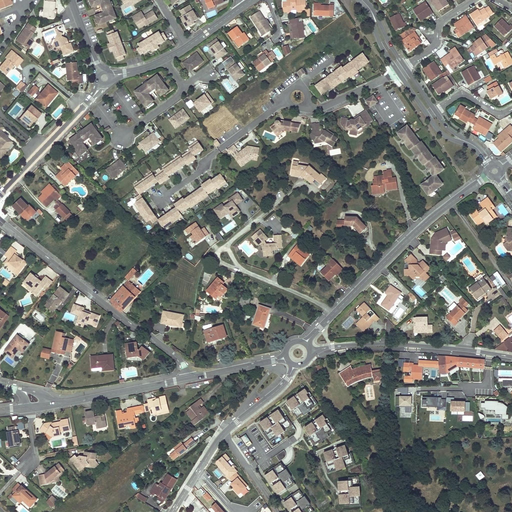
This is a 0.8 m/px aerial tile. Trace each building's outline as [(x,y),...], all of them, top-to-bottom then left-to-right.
[(0,0),(0,9),(11,5),(9,0),(0,0)] [(54,0),(45,0),(45,1),(44,1),(42,18),(54,19),(54,14),(55,10),(55,2),(54,2),(54,0)] [(110,0),(88,0),(92,9),(101,6),(103,13),(94,16),(99,26),(107,23),(117,19),(110,0)] [(224,0),(205,0),(208,8),(217,5),(225,1),(224,0)] [(305,0),(287,0),(283,0),(282,9),(287,9),(287,11),(292,12),(292,10),(297,10),(297,12),(301,12),(301,9),(304,9),(304,6),(306,5),(305,0)] [(449,4),(445,0),(429,0),(433,6),(435,4),(439,10),(449,4)] [(425,1),(413,9),(420,20),(428,14),(430,16),(433,13),(425,1)] [(190,5),(180,11),(183,17),(180,18),(184,23),(186,22),(190,27),(196,23),(195,22),(200,18),(196,12),(195,13),(190,5)] [(321,5),(314,5),(313,15),(329,16),(333,16),(334,13),(334,5),(330,5),(330,6),(321,5)] [(479,8),(470,14),(478,25),(490,17),(489,15),(493,13),(489,6),(485,8),(484,7),(480,10),(479,8)] [(142,11),(132,17),(137,26),(143,23),(145,26),(146,27),(159,19),(153,11),(145,16),(142,11)] [(260,11),(251,17),(264,35),(272,29),(260,11)] [(400,14),(389,18),(395,30),(407,26),(405,22),(403,22),(400,14)] [(474,27),(466,15),(462,18),(464,20),(455,25),(458,30),(455,32),(459,37),(474,27)] [(304,38),(302,17),(299,18),(290,19),(290,23),(292,23),(294,39),(304,38)] [(502,18),(494,26),(504,36),(511,27),(511,25),(511,24),(509,26),(502,18)] [(28,24),(15,42),(28,50),(33,42),(29,39),(36,30),(28,24)] [(238,26),(229,33),(234,40),(233,41),(238,49),(242,46),(251,39),(246,32),(244,33),(238,26)] [(422,44),(415,32),(414,33),(410,28),(401,34),(404,39),(407,43),(405,45),(409,52),(422,44)] [(112,32),(107,33),(108,36),(110,43),(107,44),(111,53),(113,52),(116,59),(117,59),(118,62),(125,59),(124,56),(127,55),(119,32),(115,33),(114,31),(112,32)] [(63,34),(59,32),(52,47),(57,49),(60,48),(64,56),(75,52),(71,43),(69,44),(67,44),(66,41),(67,38),(62,36),(63,34)] [(160,32),(138,45),(140,47),(137,49),(138,50),(141,55),(144,53),(144,54),(151,50),(153,53),(155,51),(157,50),(160,48),(159,46),(166,42),(165,41),(168,39),(164,33),(161,34),(160,32)] [(477,56),(493,45),(486,36),(474,45),(475,46),(472,49),(477,56)] [(217,39),(208,45),(219,60),(228,53),(217,39)] [(283,46),(281,47),(285,56),(290,52),(288,45),(283,46)] [(457,48),(440,60),(445,66),(448,63),(450,66),(457,62),(458,64),(465,59),(457,48)] [(260,58),(253,62),(259,71),(274,60),(277,58),(271,50),(268,52),(266,49),(262,51),(264,54),(260,58)] [(503,50),(492,56),(497,65),(503,61),(507,68),(511,65),(511,57),(510,55),(506,57),(505,54),(503,50)] [(196,51),(181,62),(188,72),(193,69),(203,61),(196,51)] [(0,67),(0,70),(7,76),(15,66),(18,63),(21,65),(24,61),(13,52),(0,67)] [(341,66),(315,85),(321,93),(332,85),(333,87),(348,76),(349,77),(357,71),(356,70),(368,62),(362,53),(342,68),(341,66)] [(235,60),(225,67),(236,81),(245,74),(235,60)] [(443,73),(434,61),(425,67),(432,76),(429,78),(431,81),(442,74),(443,73)] [(77,63),(65,64),(67,82),(77,81),(78,84),(83,84),(81,76),(79,76),(78,70),(77,70),(77,63)] [(469,86),(481,79),(473,65),(464,71),(468,79),(466,81),(469,86)] [(425,67),(422,69),(429,78),(432,76),(425,67)] [(302,68),(296,72),(300,77),(305,72),(302,68)] [(141,85),(133,90),(140,99),(145,106),(152,101),(154,100),(148,93),(149,92),(151,91),(153,89),(154,88),(160,95),(168,89),(156,73),(141,85)] [(492,79),(490,75),(483,79),(486,83),(492,79)] [(443,77),(432,85),(439,94),(449,87),(450,88),(454,85),(450,80),(447,82),(443,77)] [(503,93),(496,81),(488,86),(489,90),(488,91),(488,93),(491,97),(493,98),(498,95),(499,96),(503,93)] [(21,92),(22,93),(28,86),(24,83),(18,90),(21,92)] [(49,86),(37,100),(47,108),(58,94),(49,86)] [(29,94),(33,97),(39,90),(35,87),(29,94)] [(208,92),(194,103),(201,113),(215,102),(208,92)] [(373,96),(366,101),(370,107),(377,102),(373,96)] [(350,107),(355,115),(365,109),(360,101),(350,107)] [(460,105),(455,115),(460,118),(459,119),(467,124),(469,121),(472,123),(476,116),(465,110),(466,108),(460,105)] [(31,106),(21,119),(30,126),(34,122),(35,122),(41,115),(31,106)] [(184,109),(169,120),(176,129),(191,118),(184,109)] [(356,135),(357,133),(357,130),(360,128),(364,129),(369,125),(368,123),(372,120),(366,111),(356,117),(358,120),(355,121),(354,120),(352,120),(342,118),(341,123),(344,129),(350,130),(350,134),(356,135)] [(483,119),(480,117),(473,129),(485,136),(491,126),(482,122),(483,119)] [(284,123),(281,122),(280,122),(280,121),(279,121),(279,120),(278,120),(277,120),(277,121),(276,121),(275,122),(275,123),(275,124),(275,125),(276,125),(272,129),(275,133),(278,131),(279,133),(282,130),(290,132),(290,131),(298,132),(301,124),(291,122),(284,121),(284,123)] [(91,121),(67,139),(79,155),(87,149),(88,148),(83,141),(84,140),(86,139),(88,138),(89,137),(94,144),(103,137),(91,121)] [(313,131),(311,135),(316,138),(315,139),(315,140),(316,143),(325,141),(332,146),(337,139),(333,136),(334,134),(327,130),(325,130),(324,132),(321,130),(320,128),(320,123),(316,124),(316,123),(311,124),(313,131)] [(4,128),(0,125),(0,159),(6,153),(3,151),(10,144),(6,140),(0,134),(0,133),(1,133),(4,128)] [(499,139),(494,143),(502,152),(511,143),(511,126),(504,131),(497,136),(499,139)] [(409,127),(399,134),(403,140),(405,139),(408,144),(407,145),(411,151),(413,150),(416,155),(417,156),(418,155),(422,160),(421,161),(425,166),(426,165),(428,168),(429,169),(430,168),(434,173),(432,174),(435,177),(431,180),(432,181),(430,183),(427,185),(426,184),(422,187),(429,196),(443,185),(436,176),(444,170),(435,158),(434,159),(422,143),(421,144),(409,127)] [(154,132),(140,144),(140,145),(143,148),(147,153),(162,143),(154,132)] [(216,139),(212,143),(216,148),(220,144),(216,139)] [(194,156),(203,149),(197,141),(188,147),(190,150),(181,156),(180,155),(171,161),(162,168),(163,169),(154,175),(152,173),(143,179),(134,185),(137,190),(140,194),(158,181),(160,184),(169,178),(168,176),(186,163),(187,165),(196,158),(194,156)] [(3,151),(6,153),(12,146),(10,144),(3,151)] [(234,144),(227,149),(230,153),(231,153),(236,149),(237,148),(234,144)] [(258,159),(260,147),(248,145),(238,153),(234,156),(237,160),(240,158),(244,162),(247,160),(247,161),(251,158),(258,159)] [(70,162),(67,159),(60,166),(62,168),(65,164),(67,165),(70,162)] [(121,159),(107,170),(114,180),(128,169),(121,159)] [(62,168),(56,175),(65,184),(75,173),(73,170),(76,167),(70,162),(67,165),(65,164),(62,168)] [(297,166),(291,165),(290,171),(293,171),(293,173),(299,175),(300,174),(310,182),(311,181),(317,187),(324,178),(318,173),(309,165),(307,167),(297,164),(297,166)] [(392,176),(390,176),(388,176),(387,172),(383,172),(383,176),(376,177),(377,181),(375,181),(375,186),(373,186),(372,186),(373,194),(384,192),(384,188),(387,187),(387,190),(397,189),(396,178),(392,179),(392,176)] [(164,228),(182,215),(180,212),(189,206),(190,207),(199,201),(208,195),(207,193),(216,187),(217,188),(226,182),(220,173),(211,180),(210,178),(201,184),(202,186),(184,199),(183,197),(174,204),(176,207),(158,219),(160,223),(164,228)] [(61,191),(53,182),(51,184),(60,192),(61,191)] [(51,184),(49,183),(42,191),(44,193),(51,184)] [(44,193),(40,197),(48,205),(56,196),(60,192),(51,184),(44,193)] [(244,199),(238,191),(228,198),(230,201),(226,204),(224,201),(214,208),(221,217),(231,210),(234,211),(236,214),(241,210),(236,204),(244,199)] [(158,219),(140,194),(135,197),(138,201),(134,204),(141,214),(147,222),(151,219),(153,223),(158,219)] [(476,209),(469,213),(477,224),(482,220),(484,224),(493,217),(488,210),(491,209),(489,206),(491,204),(492,203),(488,197),(479,203),(482,208),(477,211),(476,209)] [(29,205),(21,198),(14,205),(22,213),(23,211),(30,218),(37,210),(30,204),(29,205)] [(61,205),(58,208),(66,216),(67,215),(71,210),(63,202),(61,205)] [(361,233),(364,230),(367,228),(357,217),(345,217),(345,220),(344,230),(353,230),(355,228),(361,233)] [(337,230),(344,230),(345,220),(337,220),(337,230)] [(195,222),(185,230),(188,234),(191,232),(193,234),(190,236),(195,244),(200,241),(199,240),(201,238),(202,239),(209,235),(204,228),(200,230),(195,222)] [(431,239),(430,253),(441,254),(441,249),(442,240),(450,237),(447,227),(436,232),(437,235),(434,239),(431,239)] [(268,238),(260,229),(252,236),(254,239),(252,240),(257,245),(259,243),(263,246),(263,251),(266,251),(267,257),(273,256),(273,250),(279,249),(278,247),(282,246),(280,234),(274,235),(274,243),(266,244),(266,240),(268,238)] [(295,230),(291,236),(295,239),(300,233),(295,230)] [(455,230),(451,232),(455,241),(461,238),(458,234),(455,230)] [(442,240),(441,249),(444,250),(445,242),(452,239),(450,237),(442,240)] [(309,255),(305,252),(300,248),(301,247),(297,244),(290,254),(299,261),(298,263),(301,266),(309,255)] [(18,250),(12,245),(5,253),(9,256),(5,261),(9,264),(11,262),(17,267),(15,270),(18,273),(28,261),(24,258),(23,259),(18,255),(16,253),(17,251),(18,250)] [(447,253),(443,257),(447,261),(451,257),(447,253)] [(288,256),(298,263),(299,261),(290,254),(288,256)] [(417,259),(411,254),(405,260),(409,264),(410,265),(409,269),(405,268),(405,274),(409,274),(413,278),(415,275),(419,275),(422,278),(423,278),(425,280),(429,276),(425,272),(430,267),(422,260),(420,262),(420,264),(416,264),(416,261),(417,259)] [(334,260),(333,260),(331,258),(328,261),(329,262),(330,264),(328,266),(321,273),(329,281),(336,274),(335,273),(341,267),(334,260)] [(11,262),(9,264),(8,265),(15,270),(17,267),(11,262)] [(336,275),(343,269),(341,267),(335,273),(336,274),(336,275)] [(134,271),(132,269),(124,278),(126,280),(134,271)] [(134,271),(126,280),(127,281),(136,272),(134,271)] [(48,287),(53,281),(46,276),(42,280),(38,277),(35,275),(31,272),(23,283),(27,286),(29,284),(35,289),(33,291),(38,295),(45,285),(48,287)] [(489,277),(488,276),(487,275),(484,277),(485,278),(486,280),(487,280),(488,281),(489,281),(491,283),(493,282),(491,280),(489,277)] [(507,297),(504,292),(500,287),(502,286),(503,287),(506,284),(506,283),(501,276),(493,282),(503,296),(505,299),(507,297)] [(227,288),(225,286),(222,284),(224,282),(218,277),(206,292),(217,301),(227,288)] [(492,290),(484,279),(469,290),(477,300),(482,296),(485,294),(486,295),(492,290)] [(29,284),(27,286),(26,287),(37,296),(38,295),(33,291),(35,289),(29,284)] [(122,311),(139,292),(130,284),(126,288),(123,286),(113,297),(110,300),(114,303),(113,305),(121,312),(122,311)] [(388,295),(381,305),(386,308),(387,306),(391,308),(402,293),(390,285),(385,293),(388,295)] [(61,301),(62,301),(62,302),(69,294),(60,287),(48,302),(56,309),(61,301)] [(416,297),(411,292),(408,295),(413,300),(416,297)] [(377,304),(380,306),(386,295),(383,293),(377,304)] [(238,308),(244,310),(245,307),(246,303),(249,304),(250,299),(242,296),(238,308)] [(503,297),(500,299),(505,307),(509,305),(503,297)] [(56,309),(48,302),(46,305),(54,311),(56,309)] [(363,317),(356,324),(363,331),(370,324),(367,321),(372,317),(375,320),(376,321),(379,318),(363,302),(359,306),(362,309),(359,312),(363,317)] [(84,307),(74,304),(71,312),(79,315),(76,324),(83,326),(85,322),(96,325),(100,315),(90,312),(90,314),(83,311),(84,309),(84,307)] [(465,309),(460,304),(446,318),(454,326),(458,322),(456,321),(467,311),(465,309)] [(261,324),(263,325),(265,326),(270,309),(259,305),(253,324),(260,327),(261,324)] [(179,323),(182,323),(183,315),(163,312),(161,323),(178,326),(179,323)] [(428,326),(427,318),(413,319),(414,330),(418,330),(418,333),(428,333),(428,326)] [(212,341),(212,340),(226,336),(223,325),(208,330),(209,333),(205,334),(208,343),(212,341)] [(500,325),(493,330),(496,333),(502,328),(500,325)] [(498,336),(504,330),(502,328),(496,333),(498,336)] [(502,340),(505,337),(508,335),(504,330),(498,336),(502,340)] [(73,339),(68,338),(64,337),(65,333),(56,331),(52,346),(51,349),(59,351),(60,348),(64,349),(70,351),(73,339)] [(29,345),(17,336),(5,352),(13,358),(19,350),(23,353),(29,345)] [(511,337),(496,350),(511,352),(511,337)] [(145,350),(146,349),(142,346),(139,349),(138,349),(138,346),(137,346),(136,342),(125,344),(125,349),(127,348),(129,358),(139,356),(144,360),(149,353),(145,350)] [(49,360),(51,351),(43,348),(40,357),(49,360)] [(114,370),(113,362),(112,355),(95,357),(96,358),(91,359),(92,368),(102,367),(102,371),(114,370)] [(447,373),(453,369),(458,366),(484,368),(485,360),(438,356),(439,360),(439,367),(440,373),(447,373)] [(439,367),(439,360),(418,359),(418,366),(422,366),(439,367)] [(421,379),(422,372),(422,366),(418,366),(413,365),(413,363),(409,363),(409,370),(412,370),(411,378),(421,379)] [(368,375),(370,375),(372,374),(373,374),(374,380),(382,379),(381,372),(379,372),(378,369),(373,370),(373,372),(372,372),(371,368),(367,369),(363,370),(358,371),(354,372),(352,373),(348,368),(340,373),(348,385),(351,384),(354,382),(358,381),(357,378),(362,377),(368,375)] [(405,412),(411,412),(412,395),(408,395),(408,387),(398,387),(398,391),(401,391),(401,394),(399,394),(399,396),(396,396),(396,404),(399,404),(399,405),(405,406),(405,412)] [(299,414),(313,405),(314,406),(318,404),(312,395),(311,396),(309,397),(307,393),(308,392),(305,388),(297,394),(303,401),(300,404),(294,396),(286,401),(289,405),(291,404),(293,408),(292,409),(290,410),(296,419),(300,416),(299,414)] [(294,396),(300,404),(303,401),(297,394),(294,396)] [(441,397),(422,397),(422,407),(441,407),(441,397)] [(153,400),(148,401),(151,415),(155,414),(156,411),(162,410),(165,412),(168,411),(165,398),(157,400),(158,402),(157,403),(156,402),(153,402),(153,400)] [(454,398),(447,398),(447,402),(452,402),(451,415),(458,415),(458,411),(464,411),(470,411),(470,402),(454,402),(454,398)] [(209,413),(206,409),(203,405),(197,410),(196,408),(203,403),(200,399),(189,408),(190,409),(192,411),(190,413),(194,419),(192,420),(191,421),(194,425),(209,413)] [(502,419),(509,419),(509,414),(507,414),(507,411),(509,408),(502,402),(499,402),(499,401),(485,401),(485,403),(481,403),(481,408),(485,408),(485,410),(495,410),(495,414),(502,415),(502,419)] [(304,415),(312,409),(311,408),(314,406),(313,405),(299,414),(300,416),(303,414),(304,415)] [(134,408),(135,415),(143,413),(142,406),(134,408)] [(135,415),(134,408),(128,409),(127,413),(125,414),(124,410),(117,412),(119,428),(125,427),(125,426),(131,425),(136,424),(134,416),(135,415)] [(190,413),(192,411),(190,409),(186,412),(192,420),(194,419),(190,413)] [(285,430),(293,425),(286,415),(284,417),(282,418),(280,415),(281,414),(278,409),(270,415),(276,423),(273,425),(267,417),(260,422),(262,426),(264,425),(266,429),(265,430),(262,432),(269,441),(277,436),(277,435),(275,433),(283,428),(284,430),(285,430)] [(94,411),(85,413),(88,425),(97,424),(98,429),(107,427),(105,416),(96,417),(95,416),(94,411)] [(276,423),(270,415),(267,417),(273,425),(276,423)] [(317,440),(331,431),(332,433),(336,430),(330,421),(328,422),(327,423),(324,420),(326,419),(323,415),(315,420),(321,428),(317,430),(312,422),(304,427),(307,432),(309,431),(311,434),(310,435),(308,436),(314,445),(318,442),(317,440)] [(60,432),(65,431),(70,430),(68,419),(62,421),(60,422),(52,424),(51,423),(44,424),(40,430),(45,435),(46,433),(52,437),(61,435),(60,432)] [(312,422),(317,430),(321,428),(315,420),(312,422)] [(7,432),(10,447),(21,445),(19,430),(17,431),(16,427),(8,428),(9,432),(7,432)] [(277,436),(285,431),(285,430),(284,430),(283,428),(275,433),(277,435),(277,436)] [(322,441),(330,436),(329,435),(332,433),(331,431),(317,440),(318,442),(321,440),(322,441)] [(252,443),(245,434),(240,437),(246,447),(252,443)] [(183,444),(181,442),(173,448),(175,450),(169,455),(173,459),(179,455),(180,454),(186,450),(187,449),(187,448),(195,442),(193,440),(191,437),(183,444)] [(346,467),(355,464),(351,453),(348,454),(347,455),(345,450),(347,450),(345,445),(336,448),(339,457),(336,458),(333,449),(324,452),(325,457),(327,456),(328,461),(327,461),(324,462),(327,473),(337,470),(336,467),(344,464),(345,467),(346,467)] [(284,452),(275,455),(277,460),(286,457),(284,452)] [(77,456),(71,460),(79,470),(84,466),(85,468),(87,467),(92,468),(96,463),(96,462),(98,455),(86,453),(85,457),(83,459),(81,457),(79,458),(77,456)] [(230,477),(236,472),(237,471),(234,467),(233,469),(227,461),(230,458),(226,454),(216,462),(216,463),(215,464),(226,476),(225,476),(228,479),(230,477)] [(291,481),(281,467),(283,466),(282,464),(280,462),(272,468),(273,469),(274,471),(270,473),(269,472),(265,475),(270,482),(275,479),(278,477),(280,480),(277,482),(272,485),(278,493),(282,490),(281,489),(285,487),(286,488),(287,489),(295,484),(292,480),(291,481)] [(57,476),(61,473),(65,470),(60,464),(46,474),(40,476),(42,485),(58,481),(57,476)] [(291,476),(286,468),(285,469),(283,466),(281,467),(291,481),(292,480),(290,477),(291,476)] [(59,478),(66,472),(65,470),(61,473),(57,476),(58,481),(60,481),(59,478)] [(480,471),(475,476),(479,481),(485,476),(480,471)] [(248,485),(236,472),(230,477),(233,481),(231,483),(235,488),(234,489),(238,494),(248,485)] [(170,490),(176,480),(168,475),(162,484),(161,483),(159,486),(156,484),(150,492),(154,494),(155,493),(160,496),(163,498),(169,489),(170,490)] [(359,486),(358,476),(347,477),(347,480),(348,482),(343,482),(343,480),(338,481),(339,490),(348,490),(348,493),(339,494),(340,504),(345,503),(345,501),(349,501),(349,503),(349,506),(361,505),(360,495),(357,495),(356,486),(359,486)] [(23,486),(19,483),(12,490),(16,493),(23,486)] [(30,508),(33,504),(37,500),(23,486),(16,493),(14,495),(13,496),(19,502),(21,499),(23,501),(30,508)] [(158,499),(163,502),(170,490),(169,489),(163,498),(160,496),(158,499)] [(309,508),(300,494),(302,493),(299,489),(290,495),(291,496),(292,498),(289,500),(288,499),(283,502),(289,510),(294,506),(297,504),(299,507),(296,509),(291,511),(312,511),(314,511),(311,507),(309,508)] [(211,498),(206,492),(203,495),(208,501),(211,498)] [(310,503),(305,495),(304,496),(302,493),(300,494),(309,508),(311,507),(309,504),(310,503)] [(223,511),(224,511),(215,503),(211,506),(216,511),(215,511),(223,511)]
